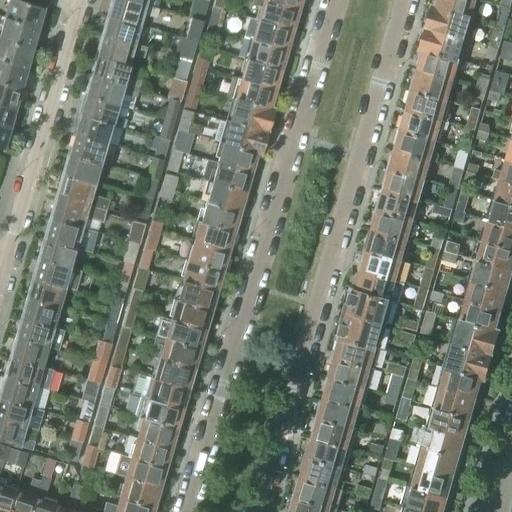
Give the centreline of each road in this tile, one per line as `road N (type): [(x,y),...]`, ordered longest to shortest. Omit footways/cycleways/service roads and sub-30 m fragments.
road 1 (residential): [(336,0),(185,511)]
road 2 (residential): [(260,511),(404,0)]
road 3 (residential): [(2,279),(79,2)]
